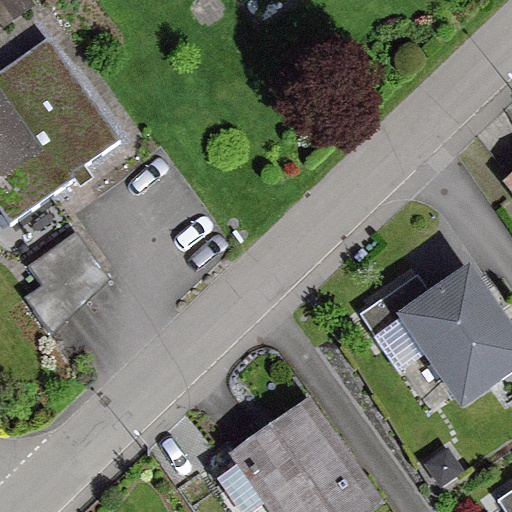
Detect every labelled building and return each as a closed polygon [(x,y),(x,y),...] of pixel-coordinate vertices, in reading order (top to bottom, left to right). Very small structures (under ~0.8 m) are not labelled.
[(17,0),(0,0),(0,25),(24,9),(17,0)] [(74,172),(114,144),(42,42),(0,71),(0,221),(4,228),(69,182),(66,178),(74,172)] [(27,312),(43,335),(61,322),(104,281),(71,235),(23,270),(44,299),(27,312)] [(473,416),(511,389),(511,338),(477,289),(415,332),(473,416)] [(320,447),(326,443),(302,409),(232,459),(239,469),(218,484),(238,511),(243,511),(261,500),(269,511),(364,511),(372,507),(335,456),(329,460),(320,447)]
